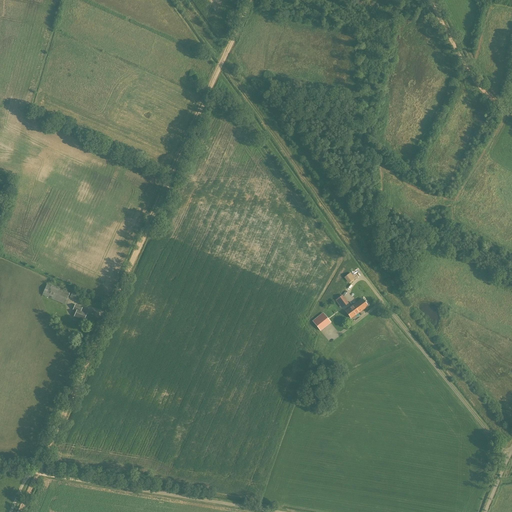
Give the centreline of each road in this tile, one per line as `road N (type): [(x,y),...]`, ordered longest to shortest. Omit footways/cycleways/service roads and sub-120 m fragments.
road 1 (track): [(245,0),(20,511)]
road 2 (track): [(292,511),(38,470)]
road 3 (track): [(428,0),(476,83),(511,113)]
